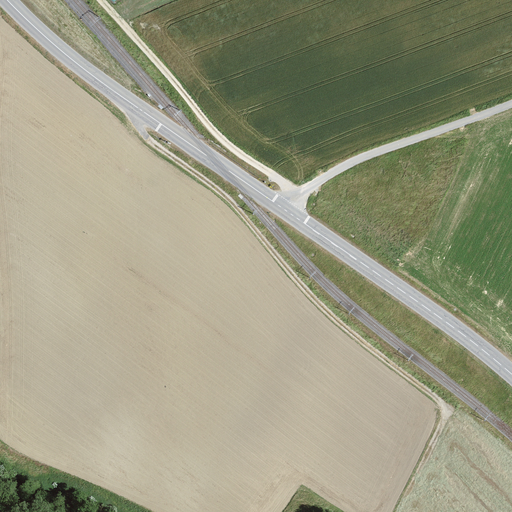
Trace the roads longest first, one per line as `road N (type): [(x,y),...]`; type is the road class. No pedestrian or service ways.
road 1 (tertiary): [(6,0),(73,61),(511,374)]
road 2 (track): [(139,109),(144,135),(225,195),(325,309),(442,402),(433,446),(399,511)]
road 3 (track): [(301,195),(244,157),(101,0)]
road 4 (track): [(285,210),(351,163),(511,104)]
